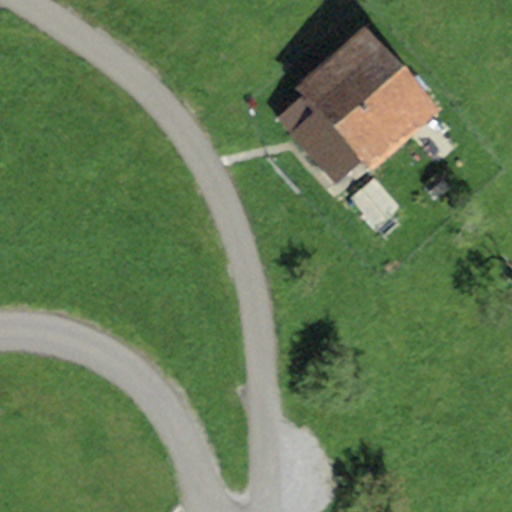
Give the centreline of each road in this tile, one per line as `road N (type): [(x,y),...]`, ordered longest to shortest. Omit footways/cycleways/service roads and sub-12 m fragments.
road 1 (residential): [(254,511),(278,379),(224,157),(46,0)]
road 2 (residential): [(217,511),(132,366),(0,330)]
